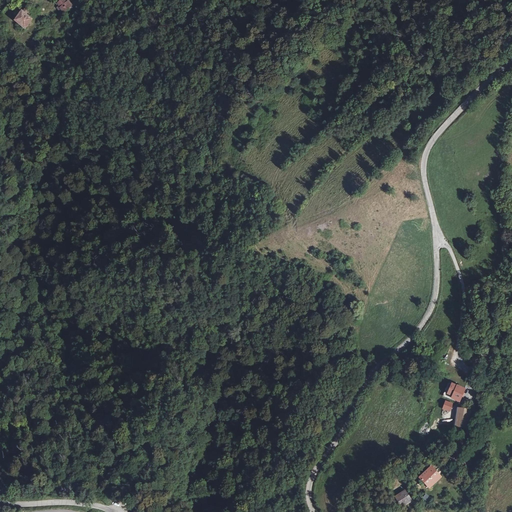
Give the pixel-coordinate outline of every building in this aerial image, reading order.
[(62,0),(60,2),(62,4),(60,7),(65,12),(67,10),(68,10),(71,7),(72,9),(76,5),(77,3),(78,4),(81,0),(76,0),(74,2),(71,0),(62,0)] [(30,7),(26,12),(31,16),(35,11),(30,7)] [(18,21),(29,29),(36,20),(31,16),(26,12),(25,11),(18,21)] [(456,382),(452,391),(457,393),(456,396),(462,398),(467,388),(456,382)] [(450,400),(447,406),(451,408),(452,409),(455,402),(450,400)] [(474,408),(462,406),(460,426),(459,430),(465,431),(468,432),(469,430),(470,427),(474,411),(474,408)] [(425,476),(432,483),(443,470),(436,464),(425,476)] [(447,474),(443,470),(432,483),(436,486),(447,474)] [(413,490),(405,496),(405,497),(410,505),(411,505),(419,499),(413,490)]
